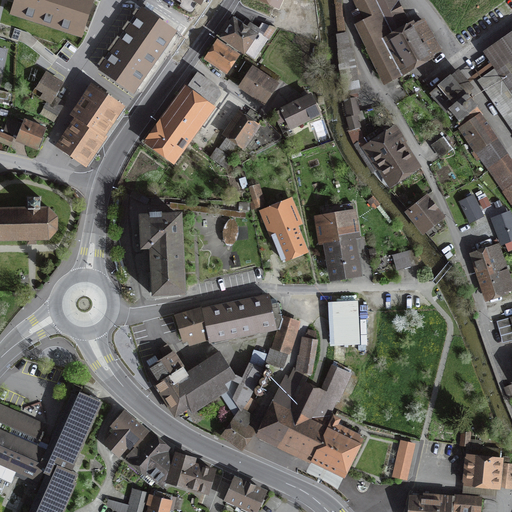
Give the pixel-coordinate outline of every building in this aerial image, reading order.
[(15,0),(12,9),(83,32),(93,0),(15,0)] [(176,0),(182,3),(182,4),(190,10),(196,0),(199,0),(200,0),(176,0)] [(341,0),(334,0),(338,32),(345,31),(341,0)] [(356,0),(354,1),(364,22),(358,26),(385,81),(398,75),(397,73),(439,49),(424,21),(414,26),(412,21),(407,23),(396,0),(356,0)] [(141,12),(136,8),(105,54),(110,57),(101,70),(132,92),(174,31),(143,9),(141,12)] [(277,28),(263,23),(259,29),(251,24),(248,28),(243,25),(242,26),(234,20),(222,37),(245,53),(247,50),(257,56),(268,39),(269,40),(277,28)] [(346,33),(338,34),(340,59),(346,95),(360,92),(352,50),(349,50),(346,33)] [(511,34),(487,52),(499,69),(483,81),(511,123),(511,34)] [(218,43),(208,59),(225,71),(236,55),(218,43)] [(241,87),(264,102),(276,84),(253,69),(241,87)] [(218,88),(197,73),(148,142),(173,160),(221,94),(218,88)] [(43,97),(48,100),(51,101),(54,96),(61,84),(46,74),(38,87),(46,92),(43,97)] [(453,75),(431,94),(446,112),(450,108),(459,119),(459,120),(464,127),(462,128),(477,150),(473,153),(484,171),(490,169),(511,199),(511,165),(484,124),(485,122),(481,116),(483,114),(461,89),(463,87),(453,75)] [(79,118),(60,146),(83,162),(121,107),(122,107),(93,87),(73,115),(79,118)] [(0,98),(7,100),(9,93),(0,90),(0,98)] [(310,95),(273,114),(283,132),(319,114),(310,95)] [(54,96),(51,101),(48,100),(40,114),(54,122),(65,102),(54,96)] [(355,145),(364,140),(355,112),(358,112),(355,99),(346,102),(349,118),(348,118),(351,130),(349,130),(355,145)] [(256,127),(262,118),(250,109),(244,118),(239,115),(226,134),(229,135),(212,159),(226,169),(244,146),(252,151),(274,139),(256,127)] [(23,124),(19,122),(14,135),(18,137),(17,140),(37,149),(45,129),(25,120),(23,124)] [(364,140),(355,145),(368,166),(376,160),(402,144),(388,124),(364,140)] [(0,141),(10,145),(13,138),(0,132),(0,141)] [(433,145),(441,156),(451,149),(443,137),(433,145)] [(376,160),(368,166),(374,172),(381,167),(390,182),(416,166),(406,150),(402,144),(376,160)] [(472,196),(461,201),(471,221),(482,216),(472,196)] [(0,240),(48,239),(57,230),(57,217),(48,208),(40,207),(40,197),(28,197),(28,208),(0,208),(0,240)] [(409,211),(423,230),(440,216),(439,214),(441,213),(433,202),(430,204),(426,198),(409,211)] [(277,233),(278,232),(297,225),(301,224),(291,201),(263,212),(272,236),(277,234),(277,233)] [(353,204),(337,207),(338,214),(323,217),(333,278),(357,274),(352,239),(359,238),(353,204)] [(149,217),(142,217),(144,247),(146,247),(146,246),(152,245),(154,272),(149,272),(150,293),(184,291),(179,215),(162,216),(161,212),(149,213),(149,217)] [(511,221),(509,213),(494,219),(503,243),(505,242),(508,250),(511,248),(511,221)] [(306,249),(297,225),(278,232),(277,233),(277,234),(282,245),(277,246),(282,259),(306,249)] [(488,296),(511,288),(511,287),(498,244),(473,252),(488,296)] [(393,256),(397,269),(417,263),(413,250),(393,256)] [(260,332),(279,328),(280,326),(282,320),(278,303),(270,305),(268,296),(201,310),(209,337),(210,341),(259,330),(260,332)] [(358,301),(331,303),(333,345),(360,343),(358,301)] [(209,337),(201,310),(179,316),(185,339),(187,338),(189,343),(209,337)] [(511,316),(499,320),(504,342),(511,340),(511,316)] [(282,320),(280,326),(279,328),(273,347),(285,351),(288,352),(297,323),(283,318),(282,320)] [(179,369),(182,367),(168,344),(161,349),(167,357),(159,362),(155,356),(148,361),(151,368),(159,382),(179,369)] [(285,351),(273,347),(271,346),(266,361),(280,367),(285,351)] [(179,369),(159,382),(156,383),(175,413),(190,404),(193,411),(221,393),(217,387),(235,375),(221,353),(201,366),(200,364),(183,375),(179,369)] [(241,410),(249,399),(250,398),(263,370),(250,364),(241,383),(235,375),(217,387),(221,393),(235,416),(241,408),(241,410)] [(285,377),(259,431),(342,471),(360,434),(348,428),(347,429),(336,424),(339,419),(325,412),(333,396),(328,393),(334,379),(344,383),(348,374),(332,367),(321,391),(305,384),(309,375),(298,370),(294,381),(285,377)] [(344,383),(334,379),(328,393),(333,396),(338,398),(344,383)] [(0,478),(11,483),(15,473),(36,482),(41,470),(48,474),(31,511),(57,511),(60,506),(63,507),(67,496),(65,495),(68,488),(70,489),(73,483),(71,482),(72,481),(74,482),(77,473),(67,469),(69,463),(71,464),(78,449),(75,448),(79,441),(81,442),(86,432),(83,431),(87,423),(89,424),(94,414),(91,413),(95,405),(97,406),(100,400),(79,392),(77,396),(73,395),(51,445),(41,441),(44,432),(42,431),(44,427),(0,406),(0,478)] [(257,402),(250,398),(249,399),(241,410),(241,408),(235,416),(223,433),(240,445),(249,431),(243,426),(250,416),(248,414),(257,402)] [(146,431),(125,413),(110,431),(113,434),(106,443),(119,454),(126,446),(130,449),(146,431)] [(460,445),(469,446),(470,433),(461,432),(460,445)] [(124,459),(142,474),(146,470),(164,486),(172,458),(165,452),(167,449),(152,436),(140,450),(136,446),(124,459)] [(404,442),(395,477),(408,479),(416,445),(404,442)] [(505,487),(511,488),(511,464),(499,463),(500,449),(472,446),(472,447),(469,446),(468,453),(466,453),(465,460),(469,461),(468,467),(465,467),(463,482),(497,485),(505,487)] [(194,460),(176,454),(168,480),(192,487),(191,488),(195,489),(195,488),(207,492),(212,473),(210,469),(192,464),(194,460)] [(253,511),(264,491),(236,479),(225,505),(241,511),(253,511)] [(141,511),(146,493),(133,489),(126,511),(141,511)] [(154,491),(152,498),(147,497),(145,503),(150,505),(148,511),(167,511),(172,496),(154,491)] [(479,511),(481,498),(429,494),(429,500),(412,499),(411,511),(447,511),(448,509),(478,511),(479,511)]
